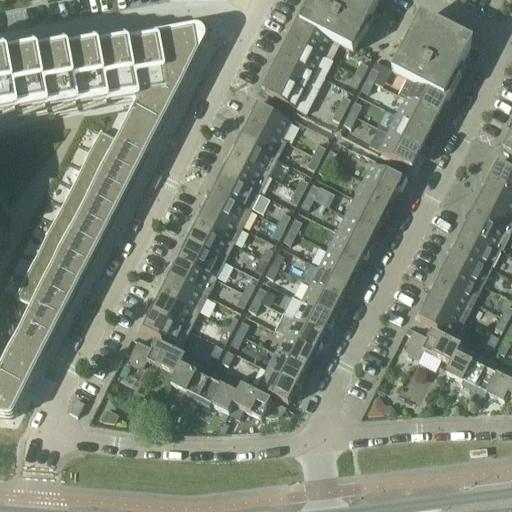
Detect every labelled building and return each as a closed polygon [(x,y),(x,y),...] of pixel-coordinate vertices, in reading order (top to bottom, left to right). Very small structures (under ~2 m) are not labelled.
[(366,0),(315,0),(313,4),(311,3),(298,27),(300,29),(339,48),(353,56),(369,33),(366,31),(375,13),(378,6),(366,0)] [(462,68),(466,60),(470,53),(418,26),(405,51),(402,50),(392,76),(407,83),(414,87),(445,103),(448,104),(461,79),(458,78),(463,69),(462,68)] [(0,63),(0,421),(12,423),(199,57),(194,28),(0,63)] [(339,48),(300,29),(292,46),(331,65),(339,48)] [(331,65),(292,46),(284,63),(323,83),(325,83),(333,66),(331,65)] [(323,83),(284,63),(275,81),(315,100),(323,83)] [(361,66),(355,78),(362,81),(368,70),(361,66)] [(379,76),(372,72),(366,83),(374,87),(379,76)] [(362,81),(355,78),(349,89),(356,93),(362,81)] [(315,100),(275,81),(271,89),(268,87),(262,99),(276,106),(278,104),(306,118),(315,100)] [(374,87),(366,83),(361,95),(368,98),(374,87)] [(445,103),(414,87),(407,83),(398,100),(405,103),(437,119),(445,103)] [(343,101),(337,112),(345,115),(350,104),(343,101)] [(428,137),(437,119),(405,103),(396,120),(428,137)] [(362,110),(355,106),(349,118),(356,121),(362,110)] [(272,114),(257,107),(251,118),(254,120),(250,128),(281,144),(290,126),(271,116),(272,114)] [(345,115),(337,112),(332,123),(339,127),(345,115)] [(356,121),(349,118),(343,129),(350,133),(356,121)] [(428,137),(396,120),(388,137),(419,154),(428,137)] [(281,144),(250,128),(245,136),(242,135),(238,144),(278,164),(286,147),(281,144)] [(419,154),(388,137),(378,156),(397,165),(396,167),(410,175),(416,163),(415,162),(419,154)] [(511,143),(511,146),(509,145),(503,156),(511,160),(511,143)] [(278,164),(238,144),(234,152),(236,154),(232,162),(269,181),(278,164)] [(326,153),(318,149),(313,160),(320,164),(326,153)] [(330,155),(324,166),(331,170),(337,158),(330,155)] [(320,164),(313,160),(307,171),(314,175),(320,164)] [(269,181),(232,162),(228,171),(225,169),(220,178),(260,198),(269,181)] [(511,173),(511,171),(498,164),(492,176),(495,177),(490,186),(511,196),(511,174),(511,173)] [(324,166),(318,177),(326,181),(331,170),(324,166)] [(392,176),(391,178),(372,168),(363,186),(394,202),(399,194),(401,195),(407,183),(392,176)] [(260,198),(220,178),(216,186),(219,188),(214,197),(251,215),(260,198)] [(301,183),(295,194),(302,198),(308,187),(301,183)] [(394,202),(363,186),(354,203),(388,221),(393,212),(390,210),(394,202)] [(511,196),(490,186),(486,194),(483,193),(479,201),(511,218),(511,196)] [(320,193),(312,189),(307,200),(314,204),(320,193)] [(302,198),(295,194),(289,206),(297,210),(302,198)] [(251,215),(214,197),(210,205),(207,204),(203,212),(242,233),(251,215)] [(308,215),(314,204),(307,200),(301,212),(308,215)] [(511,233),(511,218),(479,201),(474,210),(477,211),(473,220),(510,239),(511,233)] [(388,221),(354,203),(345,220),(377,236),(381,228),(384,229),(388,221)] [(242,233),(203,212),(198,221),(201,223),(197,231),(234,250),(242,233)] [(283,218),(277,229),(285,233),(291,221),(283,218)] [(377,236),(345,220),(337,237),(371,255),(375,246),(372,245),(377,236)] [(510,239),(473,220),(469,228),(466,227),(461,235),(501,256),(510,239)] [(302,227),(295,223),(289,235),(296,238),(302,227)] [(272,240),(279,244),(285,233),(277,229),(272,240)] [(234,250),(197,231),(193,240),(190,238),(185,247),(225,267),(234,250)] [(296,238),(289,235),(283,246),(290,250),(296,238)] [(501,256),(461,235),(457,244),(460,246),(455,254),(492,273),(501,256)] [(371,255),(337,237),(328,255),(359,271),(364,262),(366,263),(371,255)] [(225,267),(185,247),(181,255),(184,257),(179,265),(216,284),(225,267)] [(266,252),(260,263),(267,267),(273,256),(266,252)] [(492,273),(455,254),(451,263),(448,262),(443,270),(483,290),(492,273)] [(359,271),(328,255),(319,272),(353,290),(358,281),(355,279),(359,271)] [(284,262),(277,258),(271,269),(279,273),(284,262)] [(254,275),(261,278),(267,267),(260,263),(254,275)] [(216,284),(179,265),(175,274),(172,272),(168,281),(207,301),(216,284)] [(279,273),(271,269),(265,280),(273,284),(279,273)] [(483,290),(443,270),(439,279),(442,280),(438,289),(474,308),(483,290)] [(353,290),(319,272),(310,289),(341,305),(346,297),(349,298),(353,290)] [(207,301),(168,281),(163,290),(166,291),(162,299),(199,318),(207,301)] [(248,286),(242,298),(250,301),(255,290),(248,286)] [(337,314),(341,305),(310,289),(301,306),(336,324),(340,315),(337,314)] [(474,308),(438,289),(433,297),(430,296),(426,304),(465,325),(474,308)] [(267,296),(259,292),(254,303),(261,307),(267,296)] [(250,301),(242,298),(237,309),(244,313),(250,301)] [(199,318),(162,299),(157,308),(155,306),(150,315),(190,335),(199,318)] [(336,324),(301,306),(292,301),(284,319),(293,323),(324,339),(328,331),(331,332),(336,324)] [(261,307),(254,303),(248,315),(255,318),(261,307)] [(465,325),(426,304),(421,313),(424,315),(420,324),(456,343),(465,325)] [(511,312),(506,310),(500,321),(508,325),(511,316),(511,312)] [(190,335),(150,315),(146,324),(149,325),(144,335),(181,353),(190,335)] [(231,320),(225,332),(232,335),(238,324),(231,320)] [(495,332),(502,336),(508,325),(500,321),(495,332)] [(320,348),(324,339),(293,323),(284,340),(318,358),(323,349),(320,348)] [(249,330),(242,326),(236,338),(244,341),(249,330)] [(232,335),(225,332),(219,343),(226,347),(232,335)] [(461,350),(432,336),(428,343),(414,336),(407,350),(406,354),(407,358),(411,361),(415,362),(419,361),(422,357),(423,355),(451,370),(461,350)] [(244,341),(236,338),(230,349),(238,353),(244,341)] [(485,351),(493,354),(498,343),(491,339),(485,351)] [(318,358),(284,340),(275,357),(306,373),(311,365),(314,367),(318,358)] [(510,349),(503,345),(497,356),(504,360),(510,349)] [(185,361),(156,346),(153,354),(138,346),(131,360),(130,364),(131,369),(135,372),(139,373),(143,371),(146,368),(147,366),(175,380),(185,361)] [(210,361),(217,365),(223,353),(216,350),(210,361)] [(461,350),(451,370),(446,378),(463,387),(462,390),(474,397),(485,374),(479,371),(484,362),(461,350)] [(234,359),(227,356),(221,367),(228,371),(234,359)] [(306,373),(275,357),(266,375),(301,392),(305,383),(302,382),(306,373)] [(208,373),(185,361),(175,380),(171,389),(188,397),(186,401),(198,407),(210,384),(204,381),(208,373)] [(511,393),(511,376),(495,368),(491,377),(485,374),(474,397),(486,403),(487,399),(505,408),(509,399),(511,393)] [(301,392),(266,375),(257,393),(288,409),(293,399),(296,401),(301,392)] [(243,391),(220,379),(215,387),(210,384),(198,407),(210,413),(212,410),(229,418),(233,410),(243,391)] [(286,413),(243,391),(233,410),(262,424),(263,421),(265,422),(269,424),(274,424),(278,422),(282,420),(284,416),(285,414),(286,414),(286,413)]
